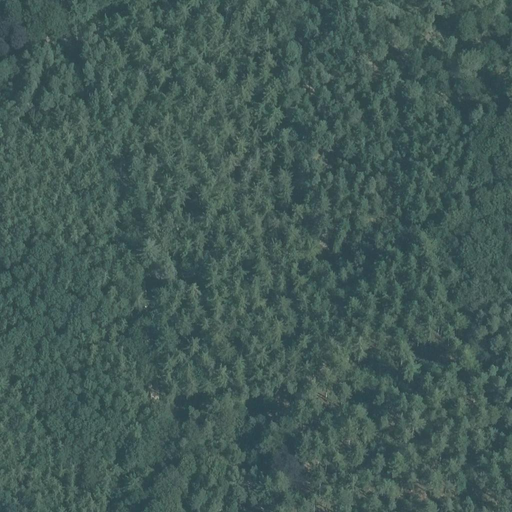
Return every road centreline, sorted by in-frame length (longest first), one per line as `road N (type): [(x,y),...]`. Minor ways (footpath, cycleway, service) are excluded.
road 1 (track): [(96,0),(150,276)]
road 2 (track): [(150,276),(171,377),(154,511)]
road 3 (track): [(150,276),(199,280),(288,251),(371,270)]
road 4 (track): [(371,270),(295,408),(287,443)]
road 5 (track): [(511,126),(489,131),(475,148),(477,205),(468,223),(423,248)]
road 6 (track): [(155,0),(0,69)]
road 7 (track): [(287,443),(272,482),(147,463)]
road 8 (track): [(0,315),(71,288),(150,276)]
road 9 (track): [(511,448),(456,321)]
